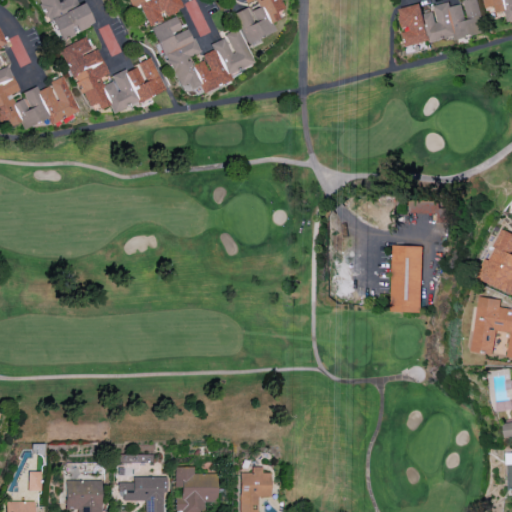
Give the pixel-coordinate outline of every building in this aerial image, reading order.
[(38,0),(53,41),(93,27),(84,2),(77,5),(75,0),(38,0)] [(127,0),(131,9),(138,6),(146,24),(181,10),(177,0),(127,0)] [(244,44),(274,31),(270,22),(279,19),(276,12),(283,9),(279,0),(243,0),(245,3),(252,0),(255,0),(258,7),(248,11),(246,7),(232,14),(244,44)] [(483,32),(476,0),(460,0),(461,4),(449,6),(448,2),(433,5),(434,11),(422,13),(421,4),(398,8),(402,29),(406,46),(483,32)] [(252,64),(237,29),(223,35),(224,38),(209,44),(212,50),(200,55),(203,60),(192,64),(189,57),(198,53),(187,27),(181,30),(175,17),(150,28),(177,87),(186,83),(189,90),(198,86),(201,93),(230,80),(228,75),(252,64)] [(164,91),(151,57),(136,63),(137,66),(110,76),(112,81),(102,85),(99,78),(107,74),(97,49),(91,51),(86,37),(61,47),(87,114),(107,105),(110,113),(164,91)] [(0,122),(4,120),(7,128),(18,122),(22,130),(46,118),(49,125),(78,111),(62,78),(37,90),(35,86),(21,93),(23,98),(13,102),(9,95),(17,91),(0,56),(0,122)] [(438,200),(409,200),(409,213),(436,213),(436,222),(448,222),(449,207),(438,207),(438,200)] [(511,292),(511,233),(500,229),(489,259),(485,258),(476,279),(511,292)] [(422,245),(392,244),(390,311),(420,312),(422,245)] [(493,354),(496,330),(509,332),(506,356),(511,357),(511,308),(500,307),(501,299),(479,296),(472,351),(493,354)] [(239,473),(239,511),(257,511),(257,497),(269,497),(269,473),(261,473),(261,466),(251,466),(251,473),(239,473)] [(174,467),(174,488),(181,488),(181,498),(176,498),(176,511),(203,511),(203,503),(216,503),(216,474),(193,474),(193,467),(174,467)] [(26,491),(40,491),(40,472),(27,471),(26,491)] [(161,511),(162,492),(166,492),(166,477),(132,477),(132,482),(118,482),(118,501),(144,501),(144,511),(161,511)] [(64,481),(65,509),(76,509),(76,511),(100,511),(100,480),(64,481)] [(34,511),(34,501),(4,502),(4,511),(34,511)]
